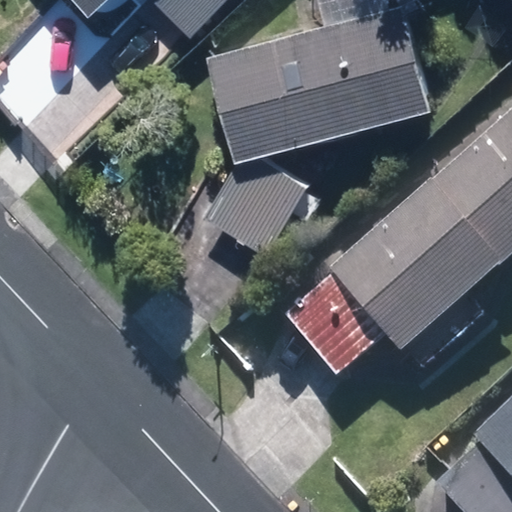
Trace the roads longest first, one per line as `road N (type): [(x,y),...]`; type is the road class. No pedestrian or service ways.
road 1 (residential): [(236,511),(85,351)]
road 2 (residential): [(10,511),(85,351)]
road 3 (residential): [(85,351),(0,260)]
